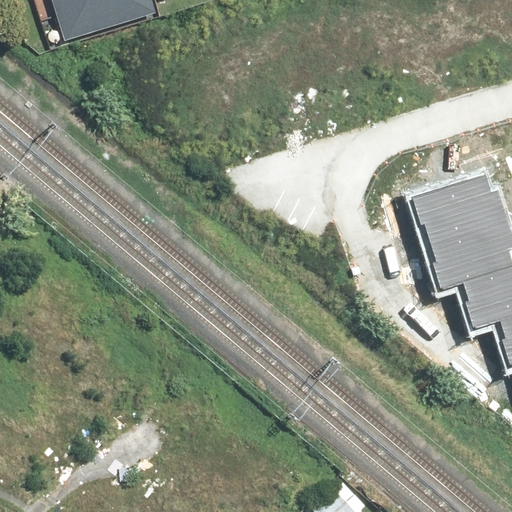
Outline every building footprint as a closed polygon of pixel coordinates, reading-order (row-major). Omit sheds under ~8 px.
[(56,0),(67,33),(155,6),(153,0),(56,0)] [(24,250),(0,239),(0,305),(9,286),(17,290),(24,276),(36,282),(49,254),(27,244),(24,250)] [(0,423),(16,431),(42,442),(55,414),(29,403),(46,365),(50,367),(65,334),(26,317),(21,328),(0,318),(0,423)] [(224,511),(209,495),(215,490),(191,465),(140,511),(224,511)] [(288,511),(299,503),(276,476),(250,498),(262,511),(288,511)] [(356,511),(331,484),(299,511),(356,511)]
